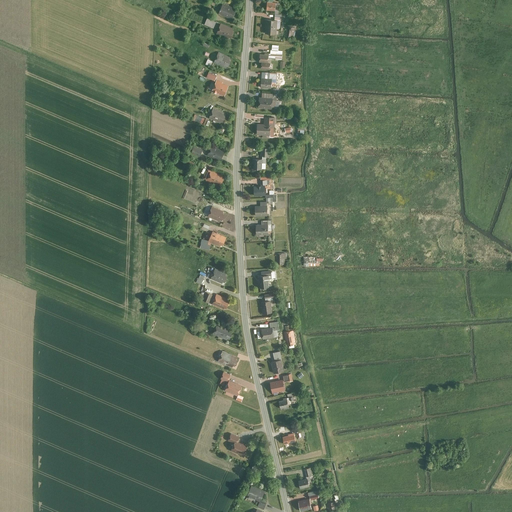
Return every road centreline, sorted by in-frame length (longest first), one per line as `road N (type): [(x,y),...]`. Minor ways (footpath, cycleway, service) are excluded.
road 1 (secondary): [(288,511),(250,348),(241,268),(237,158),(250,0)]
road 2 (track): [(246,51),(120,0)]
